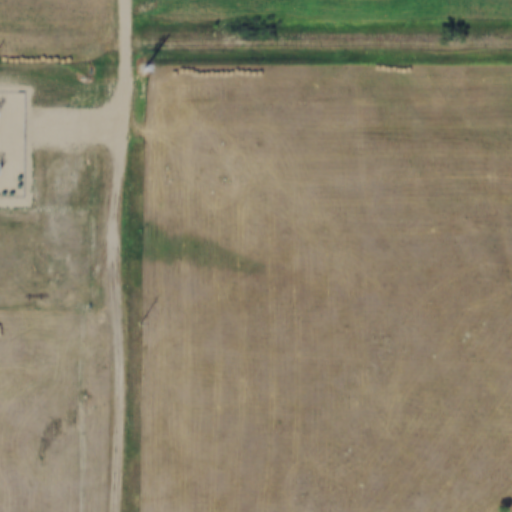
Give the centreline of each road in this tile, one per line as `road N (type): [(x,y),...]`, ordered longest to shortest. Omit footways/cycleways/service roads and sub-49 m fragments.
road 1 (track): [(120,511),(121,346),(110,182),(128,99),(124,0)]
road 2 (track): [(126,46),(511,45)]
